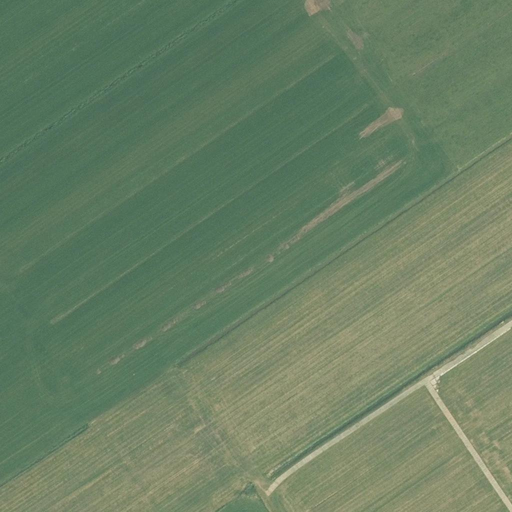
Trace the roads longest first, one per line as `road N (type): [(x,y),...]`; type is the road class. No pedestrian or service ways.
road 1 (track): [(511,326),(427,382),(511,511)]
road 2 (track): [(260,496),(427,382)]
